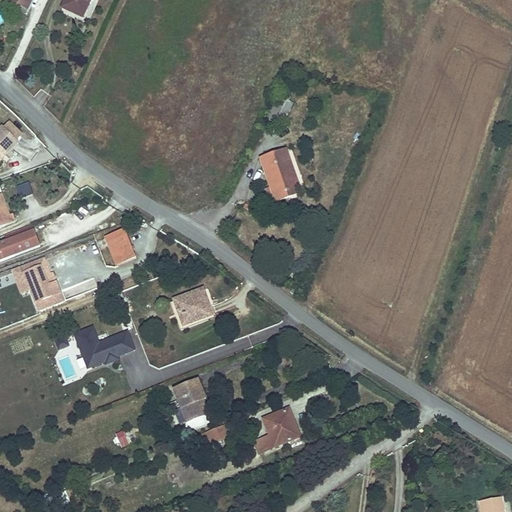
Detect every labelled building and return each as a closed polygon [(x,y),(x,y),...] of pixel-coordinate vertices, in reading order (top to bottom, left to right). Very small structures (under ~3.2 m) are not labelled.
[(14,0),(32,8),(35,0),(14,0)] [(68,0),(66,7),(86,16),(92,0),(91,0),(68,0)] [(284,110),(270,103),(263,118),(278,124),(284,110)] [(0,154),(17,136),(1,121),(0,122),(0,154)] [(274,201),(298,191),(282,149),(258,158),(274,201)] [(34,194),(29,180),(15,185),(21,199),(34,194)] [(11,213),(3,192),(0,193),(0,203),(4,215),(11,213)] [(0,226),(16,221),(13,212),(11,213),(4,215),(0,203),(0,226)] [(0,259),(39,245),(33,229),(0,241),(0,259)] [(127,237),(108,245),(118,272),(138,264),(127,237)] [(61,300),(51,273),(48,274),(43,258),(0,274),(0,304),(1,304),(0,302),(0,286),(15,280),(20,293),(29,289),(37,309),(61,300)] [(203,289),(174,300),(184,326),(213,315),(203,289)] [(117,356),(134,349),(127,331),(102,341),(103,343),(99,345),(92,327),(75,334),(83,355),(85,354),(90,366),(105,360),(104,358),(117,353),(117,356)] [(238,351),(252,347),(248,336),(235,341),(238,351)] [(119,358),(117,356),(117,353),(104,358),(105,360),(106,363),(119,358)] [(174,410),(178,422),(201,414),(195,400),(201,398),(204,396),(197,378),(173,387),(181,407),(174,410)] [(195,400),(201,414),(207,411),(201,398),(195,400)] [(258,453),(302,435),(290,406),(262,417),(269,433),(253,440),(258,453)] [(227,424),(203,434),(207,446),(231,436),(227,424)] [(122,430),(115,433),(121,447),(129,444),(122,430)] [(128,435),(130,447),(136,447),(135,434),(128,435)] [(66,492),(41,501),(44,511),(69,511),(73,510),(66,492)] [(479,511),(505,511),(506,511),(503,496),(478,500),(479,511)]
